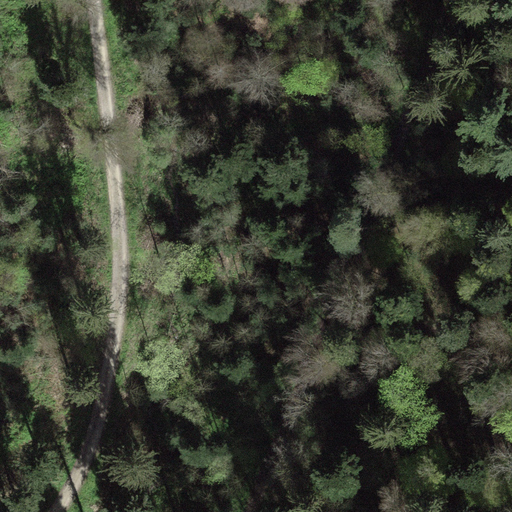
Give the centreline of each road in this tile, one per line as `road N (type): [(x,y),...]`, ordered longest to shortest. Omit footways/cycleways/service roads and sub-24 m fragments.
road 1 (track): [(445,0),(417,92),(252,511)]
road 2 (track): [(92,0),(111,117),(120,323),(112,393),(92,461),(61,511)]
